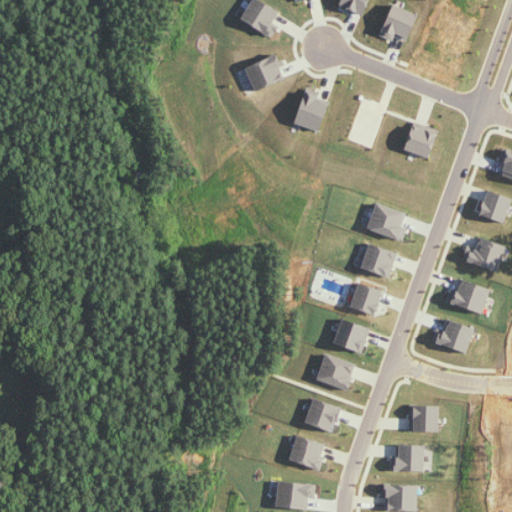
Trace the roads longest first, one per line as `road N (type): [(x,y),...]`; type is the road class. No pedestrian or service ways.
road 1 (residential): [(484,112),(355,470),(349,511)]
road 2 (residential): [(484,112),(327,46)]
